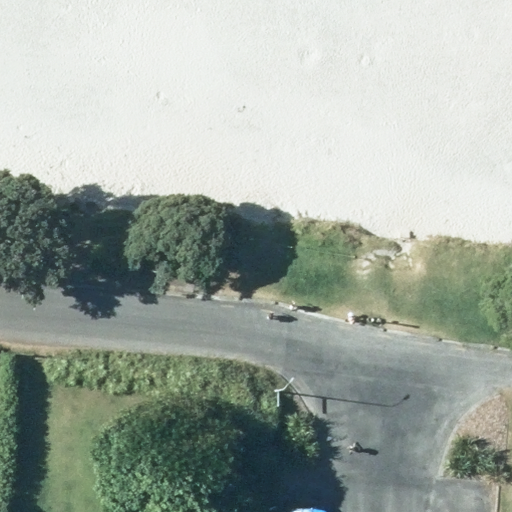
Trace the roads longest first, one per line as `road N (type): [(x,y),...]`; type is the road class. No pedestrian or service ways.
road 1 (unclassified): [(0,317),(249,338),(380,364)]
road 2 (residential): [(380,364),(368,511)]
road 3 (unclassified): [(380,364),(511,376)]
